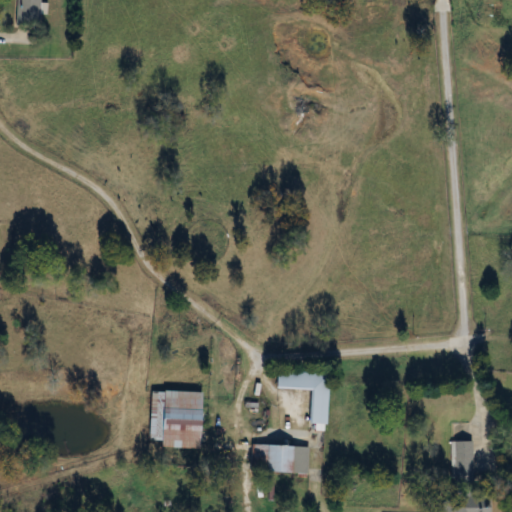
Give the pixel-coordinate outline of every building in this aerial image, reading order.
[(44,0),(18,0),(18,25),(43,26),(44,0)] [(308,391),(306,426),(323,427),(326,375),(273,373),(272,389),(308,391)] [(167,449),(207,450),(209,393),(155,391),(154,442),(167,442),(167,449)] [(448,443),(448,485),(470,485),(470,443),(448,443)] [(304,475),(304,448),(249,447),(248,474),(304,475)] [(425,510),(425,511),(480,511),(481,500),(457,501),(457,509),(425,510)]
